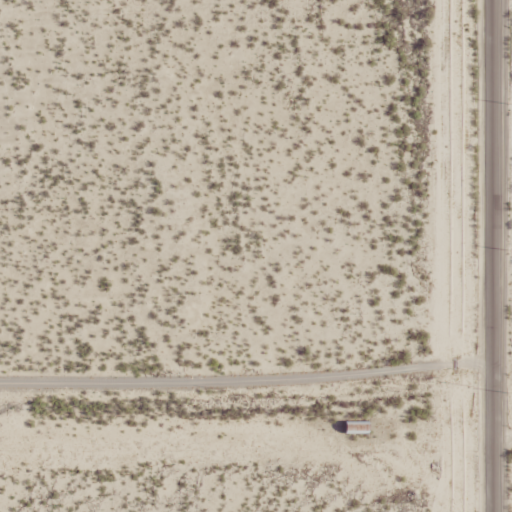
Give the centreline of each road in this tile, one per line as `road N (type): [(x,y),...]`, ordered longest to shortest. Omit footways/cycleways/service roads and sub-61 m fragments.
road 1 (residential): [(473,511),(479,0)]
road 2 (track): [(0,406),(511,401)]
